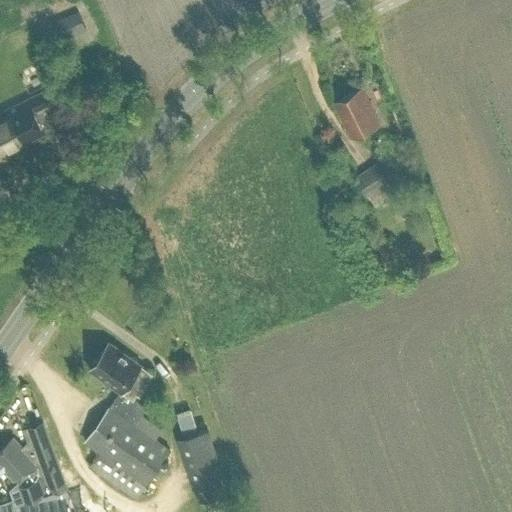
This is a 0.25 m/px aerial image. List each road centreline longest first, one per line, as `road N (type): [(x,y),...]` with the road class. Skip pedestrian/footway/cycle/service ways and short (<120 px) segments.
road 1 (secondary): [(121,184),(212,69),(260,32),(323,0)]
road 2 (secondary): [(0,360),(121,184)]
road 3 (residential): [(0,201),(76,168),(121,184)]
